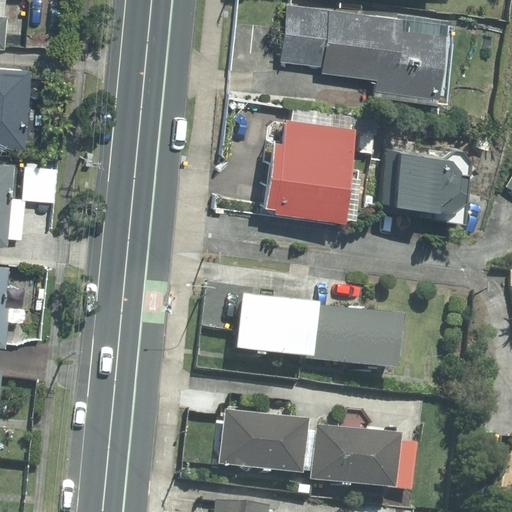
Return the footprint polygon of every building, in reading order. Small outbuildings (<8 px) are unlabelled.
[(445,16),(285,2),(283,61),(321,63),(321,73),(375,75),(374,92),(439,95),(445,16)] [(0,48),(6,49),(9,14),(0,13),(0,48)] [(32,68),(0,64),(0,145),(25,147),(32,68)] [(342,219),(351,124),(284,117),(282,139),(267,138),(260,204),(274,205),(273,212),(342,219)] [(470,148),(383,138),(378,206),(437,211),(437,204),(465,207),(470,148)] [(0,246),(10,247),(11,237),(23,238),(26,200),(53,202),(56,166),(24,163),(22,198),(9,197),(12,160),(0,159),(0,246)] [(511,168),(501,187),(511,192),(511,168)] [(9,262),(0,261),(0,343),(4,344),(5,321),(21,322),(24,287),(7,286),(9,262)] [(400,315),(239,296),(233,352),(394,370),(400,315)] [(306,420),(225,412),(219,467),(300,476),(306,420)] [(396,434),(315,427),(309,481),(391,489),(396,434)] [(264,511),(265,506),(212,502),(211,511),(264,511)]
